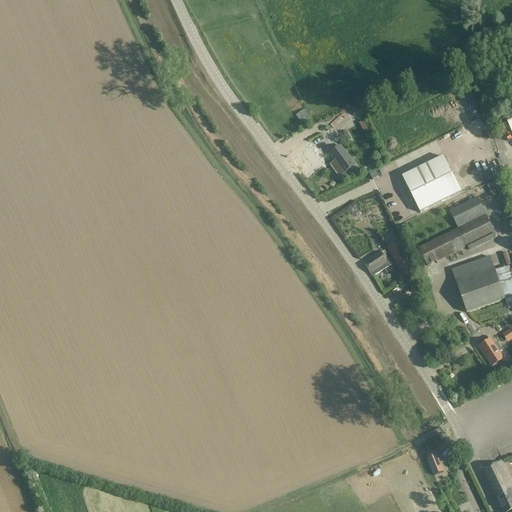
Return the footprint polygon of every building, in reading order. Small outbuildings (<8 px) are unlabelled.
[(300,125),(311,119),(306,111),(295,117),(300,125)] [(351,140),(347,132),(343,134),(348,142),(351,140)] [(309,146),(292,159),(307,178),(324,165),(309,146)] [(342,146),(329,155),(334,162),(330,165),(339,179),(346,174),(356,166),(342,146)] [(413,201),(414,202),(420,214),(462,193),(444,157),(402,178),(409,191),(406,192),(406,194),(409,201),(411,202),(413,201)] [(502,181),(498,182),(502,193),(506,191),(502,181)] [(477,197),(450,210),(458,226),(485,213),(477,197)] [(356,206),(350,209),(354,216),(360,213),(356,206)] [(419,250),(427,267),(495,234),(486,216),(419,250)] [(401,251),(392,256),(404,275),(413,270),(401,251)] [(382,253),(372,259),(364,264),(372,277),(390,266),(382,253)] [(467,314),(477,310),(505,300),(511,297),(511,273),(510,268),(495,273),(490,258),(452,271),(467,314)] [(511,328),(502,335),(508,343),(511,340),(511,328)] [(491,340),(479,348),(492,368),(504,360),(499,353),(502,351),(497,343),(494,345),(491,340)] [(437,454),(426,459),(434,477),(445,472),(437,454)] [(511,479),(504,463),(484,472),(503,511),(510,511),(511,511),(511,479)]
